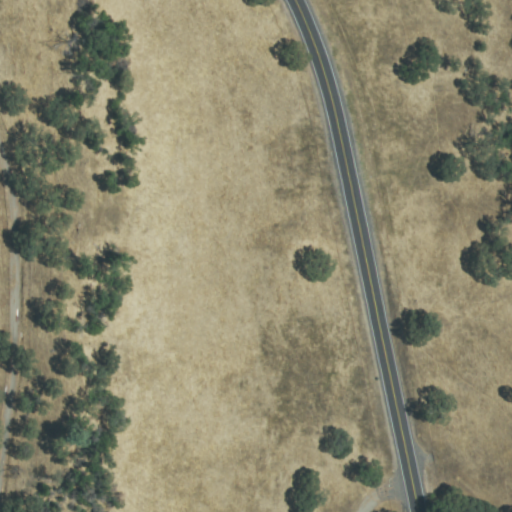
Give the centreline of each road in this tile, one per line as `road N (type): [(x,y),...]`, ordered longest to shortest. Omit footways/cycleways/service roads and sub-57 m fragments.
road 1 (residential): [(0,146),(17,232),(0,474),(372,498),(410,471)]
road 2 (tertiary): [(418,511),(333,101),(294,0)]
